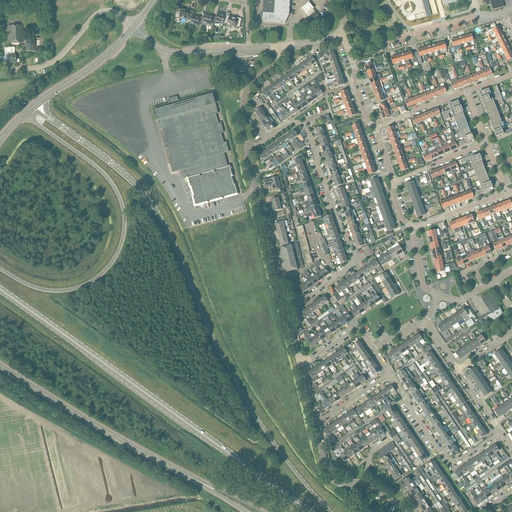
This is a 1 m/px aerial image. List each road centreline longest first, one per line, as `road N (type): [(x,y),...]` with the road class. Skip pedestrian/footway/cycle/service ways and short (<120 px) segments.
road 1 (primary): [(331,511),(239,390),(154,206),(115,166),(32,106)]
road 2 (primary): [(309,511),(0,290)]
road 3 (primary): [(23,114),(108,179),(120,200),(122,240),(101,274),(72,288),(37,288),(0,268)]
road 4 (tertiary): [(206,484),(0,363)]
road 5 (residential): [(266,138),(291,122),(305,127),(353,262)]
road 6 (residential): [(286,305),(245,146)]
road 7 (unclassified): [(0,73),(52,62),(100,10),(134,25)]
road 8 (residential): [(348,52),(502,12)]
road 9 (tertiary): [(32,106),(134,25)]
